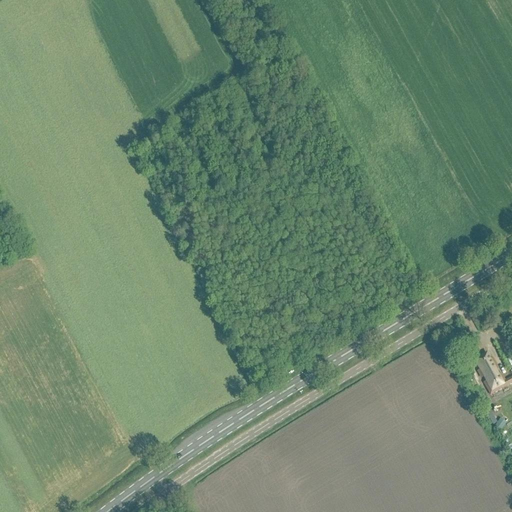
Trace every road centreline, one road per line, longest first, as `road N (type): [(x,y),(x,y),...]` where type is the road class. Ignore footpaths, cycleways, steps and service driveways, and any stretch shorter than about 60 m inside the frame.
road 1 (primary): [(107,511),(225,428),(511,254)]
road 2 (unclassified): [(139,511),(511,276)]
